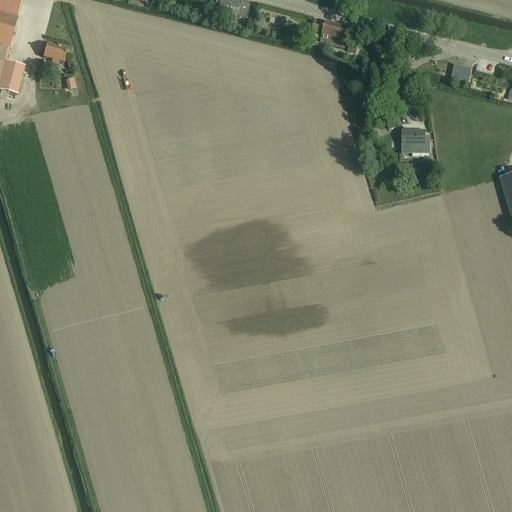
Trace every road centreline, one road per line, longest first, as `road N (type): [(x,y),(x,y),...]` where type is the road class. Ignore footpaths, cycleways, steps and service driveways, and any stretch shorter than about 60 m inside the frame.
road 1 (secondary): [(511,60),(272,0)]
road 2 (track): [(347,0),(451,26),(511,52)]
